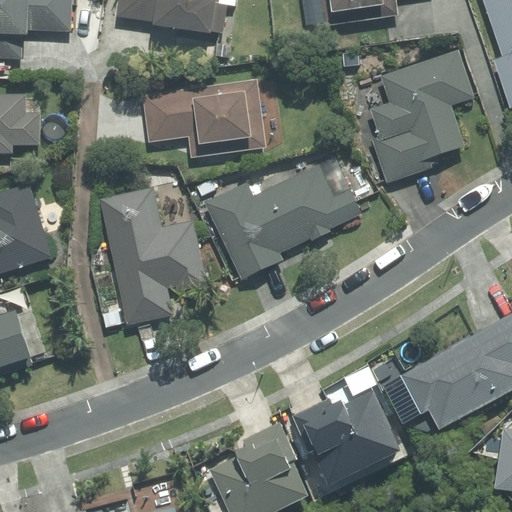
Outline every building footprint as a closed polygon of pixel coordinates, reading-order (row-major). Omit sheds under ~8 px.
[(0,0),(0,59),(23,61),(24,38),(28,38),(29,30),(72,32),(73,0),(0,0)] [(154,28),(212,37),(212,32),(224,34),(228,5),(219,4),(220,0),(120,0),(117,18),(155,23),(154,28)] [(325,27),(399,16),(396,0),(303,0),(307,26),(325,23),(325,27)] [(511,0),(483,0),(504,57),(494,60),(511,109),(511,108),(511,0)] [(475,98),(459,51),(381,78),(390,104),(371,111),(379,136),(371,139),(387,183),(432,167),(430,161),(466,148),(452,105),(475,98)] [(257,81),(143,97),(150,143),(190,137),(193,158),(267,148),(257,81)] [(26,96),(0,96),(0,155),(12,155),(13,146),(40,147),(40,114),(26,114),(26,96)] [(205,204),(242,281),(284,261),(280,254),(362,215),(351,191),(335,198),(319,166),(254,197),(248,183),(205,204)] [(202,197),(217,190),(212,180),(197,188),(202,197)] [(0,274),(52,259),(29,185),(0,193),(0,274)] [(130,325),(174,316),(168,290),(178,288),(179,292),(208,286),(195,222),(164,229),(155,189),(103,200),(130,325)] [(125,324),(122,311),(106,315),(109,327),(125,324)] [(0,376),(33,366),(17,314),(0,319),(0,376)] [(511,314),(401,378),(424,417),(429,414),(440,433),(511,392),(511,314)] [(331,398),(294,416),(312,454),(315,452),(332,488),(406,454),(376,390),(346,405),(344,401),(334,405),(331,398)] [(227,511),(286,511),(310,501),(293,464),(298,461),(280,424),(243,441),(247,449),(234,454),(236,458),(209,471),(227,511)] [(511,432),(503,431),(496,492),(511,494),(511,432)]
